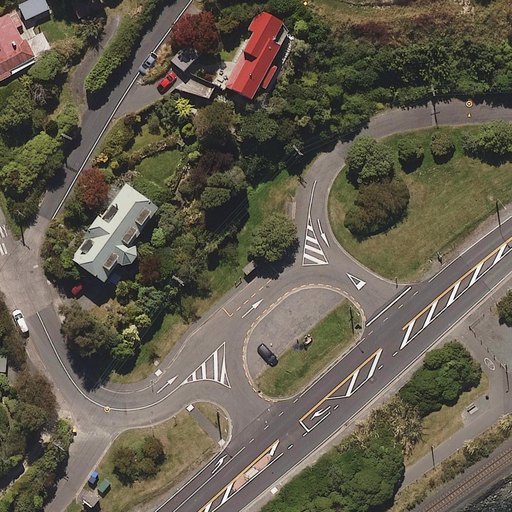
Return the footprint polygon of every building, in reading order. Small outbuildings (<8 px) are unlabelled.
[(50,9),(46,0),(27,0),(18,4),(25,20),(50,9)] [(91,0),(77,0),(72,3),(80,16),(96,8),(91,0)] [(391,0),(391,13),(467,14),(467,0),(391,0)] [(292,23),(260,7),(249,28),(253,30),(225,85),(253,99),(292,23)] [(28,37),(24,39),(18,27),(23,24),(16,9),(0,16),(0,77),(38,60),(28,37)] [(195,60),(181,47),(169,60),(184,73),(195,60)] [(83,235),(86,237),(73,256),(106,278),(121,255),(132,262),(140,249),(131,243),(158,203),(126,182),(104,215),(99,212),(83,235)]
